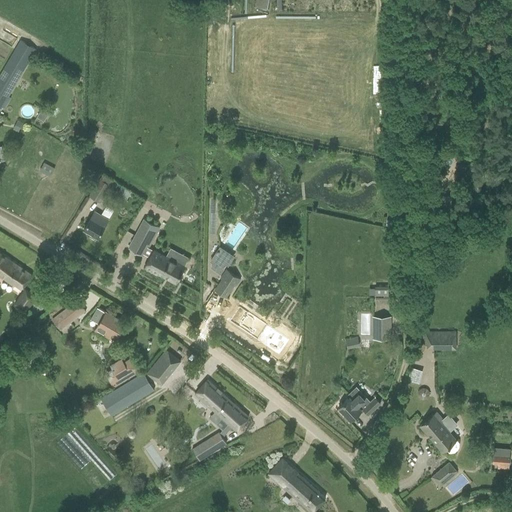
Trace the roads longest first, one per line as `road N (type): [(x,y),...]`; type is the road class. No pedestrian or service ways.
road 1 (unclassified): [(392,511),(352,463),(189,335),(0,220)]
road 2 (track): [(352,463),(402,368),(409,303),(461,213)]
road 3 (track): [(461,213),(473,149),(511,79)]
